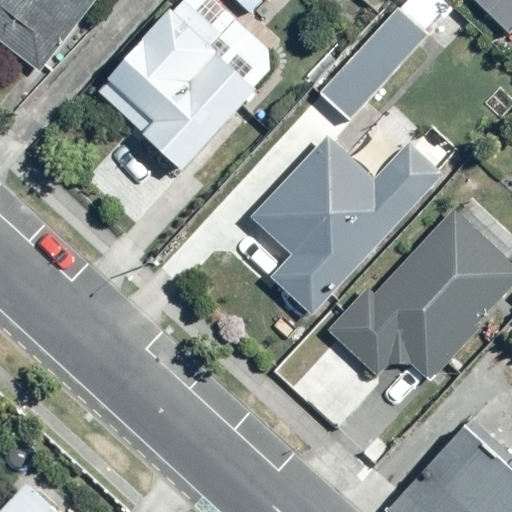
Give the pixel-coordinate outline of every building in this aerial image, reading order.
[(95,0),(0,0),(0,42),(43,73),(95,0)] [(88,87),(131,128),(125,135),(168,176),(174,169),(278,60),(214,0),(179,0),(159,21),(154,17),(88,87)] [(261,0),(232,0),(249,14),(261,0)] [(511,0),(468,0),(503,35),(511,27),(511,0)] [(427,36),(396,7),(314,94),(345,123),(427,36)] [(326,139),(249,218),(287,258),(268,276),(308,318),(444,178),(410,144),(371,184),(326,139)] [(367,288),(326,338),(376,379),(393,359),(425,386),(445,362),(458,372),(511,305),(511,263),(449,212),(378,298),(367,288)] [(511,511),(511,458),(465,418),(395,500),(409,511),(511,511)] [(73,511),(28,471),(0,502),(0,511),(73,511)]
